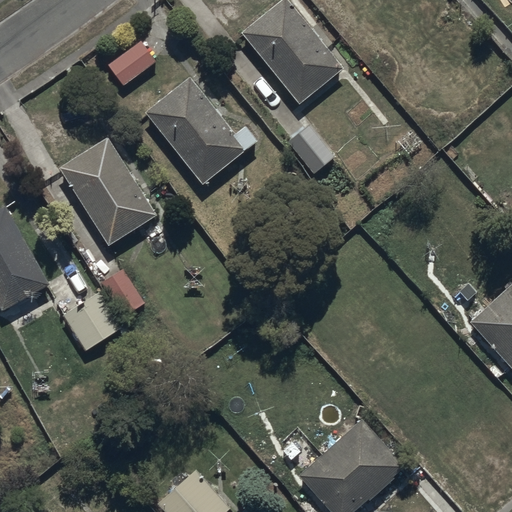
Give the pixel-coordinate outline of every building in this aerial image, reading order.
[(355,0),(387,34),(425,0),(355,0)] [(346,71),(287,1),(243,36),(302,108),(346,71)] [(110,66),(125,86),(155,64),(140,44),(110,66)] [(235,137),(192,80),(147,115),(205,188),(259,144),(247,128),(235,137)] [(310,127),(288,143),(315,177),(337,161),(310,127)] [(110,141),(61,171),(109,249),(159,218),(110,141)] [(6,210),(0,213),(0,309),(3,315),(52,289),(6,210)] [(145,305),(125,270),(99,285),(120,320),(145,305)] [(511,288),(471,324),(511,369),(511,288)] [(122,331),(98,295),(66,319),(89,353),(122,331)] [(447,344),(384,402),(429,449),(491,394),(447,344)] [(302,435),(291,423),(272,439),(283,452),(279,456),(284,462),(287,459),(292,464),(309,449),(299,438),(302,435)] [(362,423),(300,479),(328,511),(357,511),(369,502),(370,504),(395,483),(392,480),(404,470),(362,423)] [(231,511),(233,511),(197,473),(160,507),(164,511),(231,511)]
